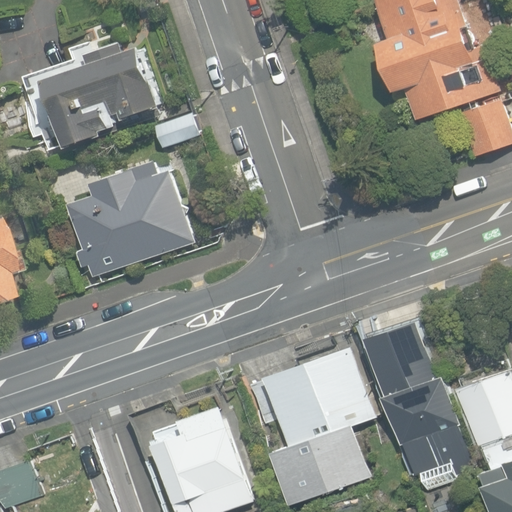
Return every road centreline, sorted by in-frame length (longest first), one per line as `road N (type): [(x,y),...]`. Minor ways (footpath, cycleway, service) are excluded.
road 1 (tertiary): [(319,270),(0,389)]
road 2 (residential): [(319,270),(226,0)]
road 3 (tertiary): [(511,200),(319,270)]
